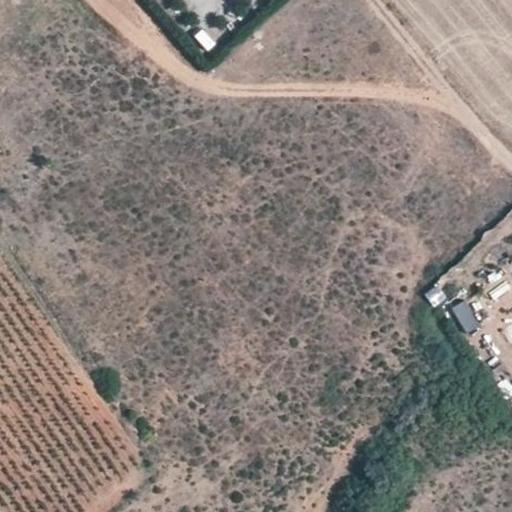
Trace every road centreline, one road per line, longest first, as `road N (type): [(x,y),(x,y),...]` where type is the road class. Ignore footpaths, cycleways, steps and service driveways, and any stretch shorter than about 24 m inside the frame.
road 1 (track): [(108,0),(150,46),(208,87),(337,88),(470,116)]
road 2 (track): [(374,0),(511,164)]
